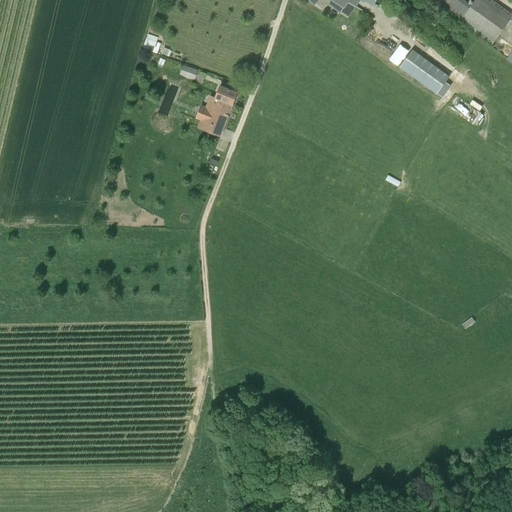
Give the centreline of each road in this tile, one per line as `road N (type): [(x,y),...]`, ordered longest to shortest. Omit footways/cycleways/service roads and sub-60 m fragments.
road 1 (track): [(227,159),(201,237),(214,394)]
road 2 (track): [(227,159),(284,0)]
